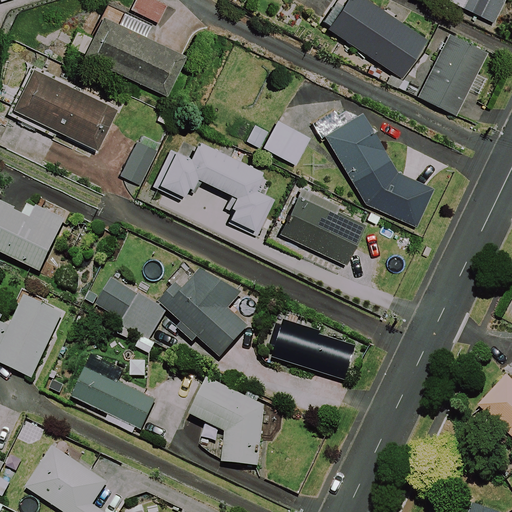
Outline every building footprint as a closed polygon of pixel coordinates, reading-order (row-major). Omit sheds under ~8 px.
[(165,8),(149,0),(133,0),(128,11),(156,25),(165,8)] [(423,43),(358,0),(336,0),(319,26),(399,79),(423,43)] [(447,0),(446,2),(469,13),(491,25),(503,0),(447,0)] [(183,58),(106,22),(97,43),(76,33),(67,52),(165,98),(183,58)] [(483,53),(446,36),(417,99),(454,116),(483,53)] [(114,111),(31,72),(12,113),(95,152),(114,111)] [(398,172),(363,113),(324,136),(366,204),(417,228),(435,189),(398,172)] [(308,140),(275,123),(261,150),(293,167),(308,140)] [(154,151),(136,143),(120,178),(138,187),(154,151)] [(336,208),(301,191),(280,236),(344,267),(364,226),(334,212),(336,208)] [(253,221),(204,198),(189,228),(239,251),(253,221)] [(19,218),(0,208),(0,255),(39,274),(63,223),(25,206),(19,218)] [(69,295),(78,276),(63,269),(54,288),(69,295)] [(200,342),(218,359),(246,330),(227,312),(235,304),(199,270),(191,278),(188,275),(160,304),(181,325),(175,332),(193,349),(200,342)] [(111,284),(96,312),(148,341),(164,313),(111,284)] [(3,320),(0,325),(0,367),(30,382),(62,316),(24,297),(11,324),(3,320)] [(353,348),(280,324),(268,360),(341,383),(353,348)] [(154,346),(138,338),(131,350),(147,359),(154,346)] [(154,403),(85,371),(71,401),(141,433),(154,403)] [(511,380),(508,376),(476,407),(511,444),(511,380)] [(260,416),(263,411),(260,410),(203,377),(184,411),(221,433),(220,466),(258,468),(260,416)] [(51,447),(22,487),(57,511),(98,511),(92,508),(107,487),(51,447)] [(0,497),(1,498),(10,482),(0,476),(0,470),(4,464),(0,461),(0,497)] [(485,511),(456,502),(452,511),(485,511)]
